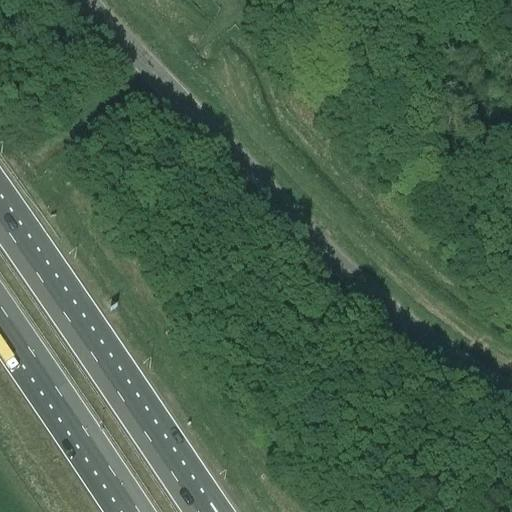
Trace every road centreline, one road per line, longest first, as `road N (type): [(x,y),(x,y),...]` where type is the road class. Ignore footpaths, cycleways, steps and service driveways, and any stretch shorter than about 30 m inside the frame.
road 1 (motorway): [(188,500),(0,222)]
road 2 (motorway): [(0,308),(137,511)]
